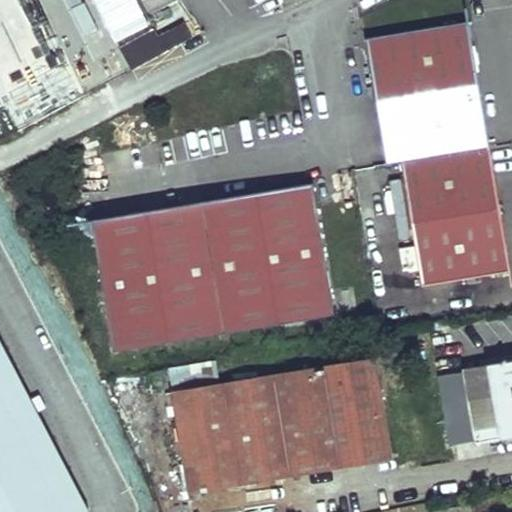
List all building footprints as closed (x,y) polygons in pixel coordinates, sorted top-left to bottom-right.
[(134,0),(123,0),(98,15),(108,34),(142,14),(134,0)] [(129,72),(164,54),(162,50),(189,36),(181,22),(155,36),(152,31),(119,50),(129,72)] [(421,289),(509,274),(467,22),(363,40),(385,166),(400,164),(421,289)] [(111,353),(332,317),(311,185),(89,221),(111,353)] [(0,511),(78,511),(0,330),(0,511)] [(395,360),(392,333),(382,334),(386,362),(395,360)] [(393,460),(376,358),(172,393),(189,494),(393,460)] [(511,438),(511,364),(463,372),(475,445),(511,438)] [(475,445),(463,372),(449,374),(460,447),(475,445)] [(148,413),(127,376),(102,390),(123,427),(148,413)] [(473,511),(472,503),(435,509),(435,511),(473,511)]
